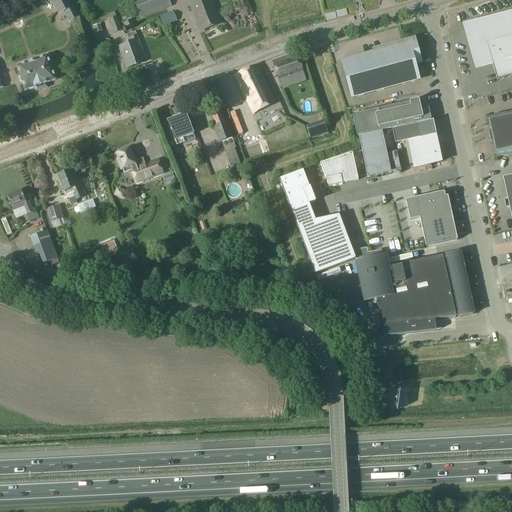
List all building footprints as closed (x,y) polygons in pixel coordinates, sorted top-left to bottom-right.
[(51,0),(59,15),(64,12),(70,22),(79,17),(73,6),(72,6),(68,0),(51,0)] [(133,0),(141,19),(171,7),(168,0),(133,0)] [(221,23),(211,0),(187,0),(200,32),(221,23)] [(163,27),(177,21),(173,12),(159,17),(163,27)] [(122,31),(117,17),(116,17),(115,13),(107,16),(109,19),(109,20),(114,34),(122,31)] [(127,32),(135,30),(131,20),(124,23),(127,32)] [(486,23),(467,28),(470,36),(469,36),(470,42),(476,41),(482,61),(491,59),(497,81),(511,76),(511,20),(487,27),(486,23)] [(88,24),(90,32),(101,29),(99,21),(88,24)] [(148,32),(155,29),(152,22),(145,25),(148,32)] [(31,27),(35,38),(44,35),(40,24),(31,27)] [(146,62),(137,36),(135,32),(126,35),(128,39),(129,42),(128,43),(136,65),(146,62)] [(126,69),(136,65),(128,43),(118,46),(126,69)] [(418,61),(414,43),(342,63),(351,98),(418,80),(413,62),(418,61)] [(17,67),(25,91),(34,88),(36,92),(48,88),(46,84),(56,81),(47,56),(45,57),(43,53),(32,57),(33,61),(17,67)] [(272,61),(280,83),(304,75),(296,53),(272,61)] [(253,113),(275,102),(258,66),(235,77),(253,113)] [(495,84),(497,90),(508,86),(506,80),(495,84)] [(308,98),(300,98),(300,111),(308,110),(308,98)] [(419,100),(352,115),(357,136),(431,120),(428,108),(421,110),(419,100)] [(225,123),(221,111),(211,114),(215,126),(213,127),(219,143),(223,142),(225,146),(230,144),(228,140),(233,138),(227,122),(225,123)] [(491,133),(488,134),(491,144),(493,143),(496,158),(511,154),(511,113),(488,119),(491,133)] [(193,134),(186,115),(167,121),(174,141),(193,134)] [(306,141),(323,135),(320,127),(303,133),(306,141)] [(382,132),(359,137),(365,168),(367,178),(391,173),(389,163),(382,132)] [(414,168),(440,163),(435,135),(409,141),(414,168)] [(157,160),(149,163),(138,167),(137,164),(137,165),(134,159),(133,159),(129,149),(130,149),(129,147),(118,151),(118,153),(117,154),(120,163),(119,164),(122,170),(130,167),(133,175),(137,174),(140,182),(163,173),(157,160)] [(329,187),(343,184),(343,183),(344,183),(358,180),(352,153),(320,164),(325,177),(326,179),(325,179),(329,187)] [(309,204),(314,202),(303,170),(279,179),(314,275),(355,259),(339,215),(315,220),(309,204)] [(78,186),(77,187),(74,179),(73,179),(70,172),(58,176),(64,192),(63,192),(65,196),(73,193),(76,201),(83,198),(78,186)] [(86,181),(93,194),(106,188),(99,175),(86,181)] [(511,176),(502,179),(507,199),(505,199),(507,209),(509,209),(511,223),(511,176)] [(126,191),(117,188),(114,196),(123,199),(126,191)] [(21,190),(7,196),(12,211),(24,207),(30,222),(36,220),(33,212),(27,196),(24,197),(21,190)] [(441,193),(414,199),(414,200),(415,200),(425,248),(457,241),(447,197),(445,197),(444,193),(441,193)] [(75,202),(77,211),(94,207),(91,198),(75,202)] [(63,218),(58,206),(46,210),(51,222),(63,218)] [(57,259),(47,231),(30,238),(37,256),(40,255),(43,264),(57,259)] [(113,240),(102,245),(103,248),(96,251),(101,262),(119,254),(115,243),(113,240)] [(357,263),(366,302),(375,300),(383,337),(435,332),(434,320),(455,318),(455,317),(458,316),(459,318),(473,315),(459,253),(445,256),(446,258),(442,258),(442,257),(386,269),(384,257),(357,263)] [(210,267),(197,266),(196,277),(210,278),(210,267)]
